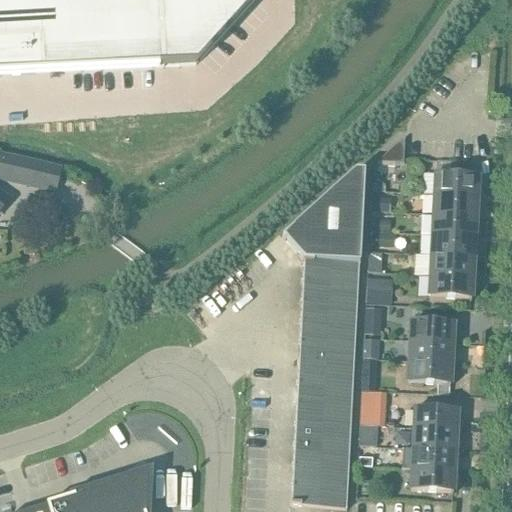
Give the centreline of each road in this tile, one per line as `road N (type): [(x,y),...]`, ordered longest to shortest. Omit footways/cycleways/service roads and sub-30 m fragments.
road 1 (track): [(153,269),(170,282),(283,196),(372,113),(466,0)]
road 2 (unclassified): [(216,511),(211,416),(164,382),(62,433),(0,453)]
road 3 (track): [(153,269),(66,206),(13,206)]
